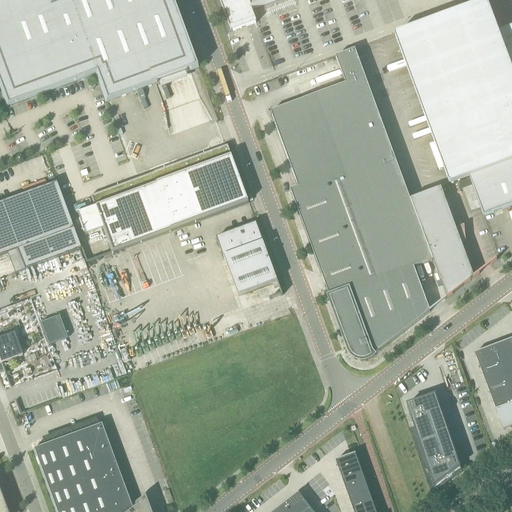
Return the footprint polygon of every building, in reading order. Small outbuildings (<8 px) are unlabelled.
[(188,73),(199,69),(173,0),(0,0),(0,91),(6,108),(95,75),(105,103),(157,84),(158,85),(160,84),(159,83),(186,73),(186,75),(188,74),(188,73)] [(219,0),(231,33),(242,29),(257,23),(252,10),(279,0),(219,0)] [(395,37),(395,38),(395,39),(448,183),(449,184),(450,185),(451,185),(452,185),(458,183),(470,179),(511,163),(511,45),(504,49),(490,12),(488,4),(487,4),(487,3),(486,3),(485,3),(484,3),(396,35),(396,36),(395,37)] [(290,191),(325,285),(348,348),(347,348),(349,353),(350,353),(352,357),(356,360),(361,361),(366,361),(371,359),(375,356),(375,355),(430,313),(413,268),(432,261),(409,201),(410,201),(356,51),(336,58),(346,85),(271,113),(298,188),(290,191)] [(228,147),(90,197),(111,254),(249,203),(228,147)] [(511,163),(470,179),(472,186),(484,217),(511,206),(511,163)] [(470,179),(458,183),(461,190),(472,186),(470,179)] [(0,257),(16,251),(23,271),(80,250),(73,230),(55,183),(0,203),(0,257)] [(441,189),(410,201),(409,201),(432,261),(447,300),(474,279),(461,244),(466,242),(464,226),(456,230),(441,189)] [(277,282),(277,283),(281,295),(269,299),(270,301),(283,296),(256,224),(216,239),(238,297),(277,282)] [(58,317),(40,324),(48,347),(67,340),(58,317)] [(0,358),(1,361),(0,361),(0,363),(0,364),(22,356),(21,354),(19,354),(18,350),(17,347),(17,348),(15,343),(16,343),(15,341),(14,341),(13,337),(14,336),(13,334),(0,338),(0,358)] [(494,347),(498,357),(511,352),(511,340),(500,345),(494,347)] [(475,355),(479,365),(498,357),(494,347),(488,349),(488,350),(475,355),(475,354),(474,355),(475,355)] [(511,362),(511,352),(498,357),(501,367),(511,362)] [(501,367),(498,357),(479,365),(482,374),(501,367)] [(505,376),(511,373),(511,362),(501,367),(505,376)] [(501,367),(482,374),(486,383),(505,376),(501,367)] [(486,383),(489,393),(508,386),(505,376),(486,383)] [(489,393),(493,402),(511,395),(508,386),(489,393)] [(511,405),(511,395),(493,402),(496,411),(496,412),(511,405)] [(462,473),(435,396),(407,406),(437,492),(462,473)] [(500,421),(511,416),(511,405),(496,412),(500,421)] [(511,416),(500,421),(503,431),(504,430),(504,431),(511,428),(511,427),(511,416)] [(33,450),(33,451),(55,511),(148,511),(143,498),(133,506),(134,508),(132,510),(100,426),(33,450)] [(339,461),(336,462),(339,472),(359,465),(355,455),(352,456),(352,455),(351,456),(340,460),(339,460),(339,461)] [(359,465),(339,472),(342,481),(362,474),(359,465)] [(362,474),(342,481),(346,490),(366,483),(362,474)] [(366,483),(346,490),(349,500),(369,493),(366,483)] [(369,493),(349,500),(353,509),(372,502),(369,493)] [(285,504),(282,506),(286,511),(292,511),(305,502),(299,494),(296,496),(295,496),(295,497),(286,504),(285,503),(285,504)] [(305,502),(292,511),(308,511),(311,510),(305,502)] [(372,502),(353,509),(353,511),(375,511),(376,511),(372,502)]
